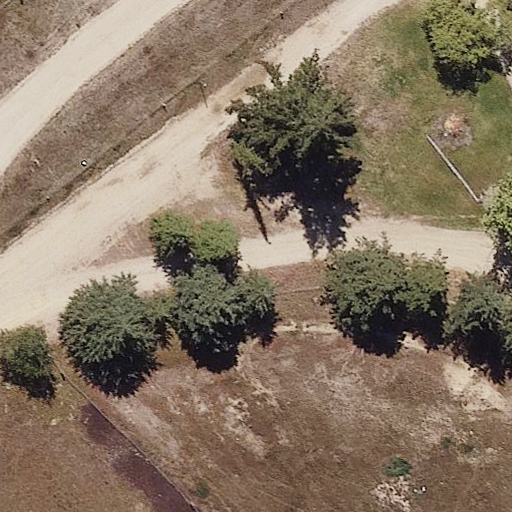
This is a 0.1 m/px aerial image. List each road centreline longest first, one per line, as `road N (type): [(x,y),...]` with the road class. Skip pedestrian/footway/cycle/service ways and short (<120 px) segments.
road 1 (track): [(0,279),(331,0)]
road 2 (track): [(0,113),(117,0)]
